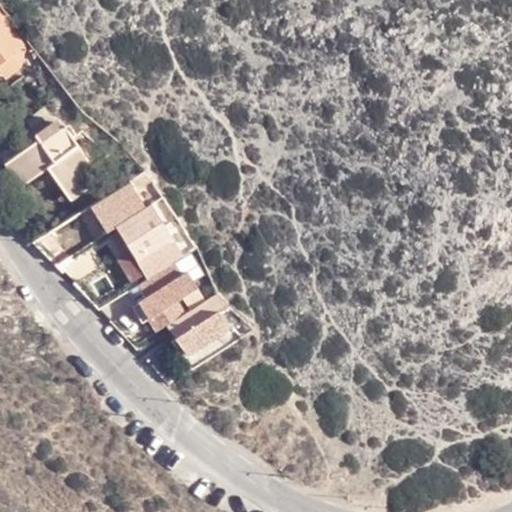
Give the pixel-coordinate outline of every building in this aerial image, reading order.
[(0,32),(16,52),(23,46),(0,18),(0,32)] [(0,66),(16,52),(0,32),(0,66)] [(38,137),(39,142),(61,125),(59,121),(38,137)] [(61,125),(39,142),(40,145),(64,129),(61,125)] [(64,129),(40,145),(6,171),(23,194),(49,175),(76,208),(94,193),(85,181),(83,179),(94,170),(76,147),(64,129)] [(85,139),(76,147),(94,170),(95,173),(111,160),(85,139)] [(83,179),(85,181),(95,173),(94,170),(83,179)] [(117,227),(144,208),(129,183),(92,208),(107,233),(117,227)] [(174,238),(165,224),(151,204),(144,208),(117,227),(138,261),(174,238)] [(187,231),(176,216),(165,224),(174,238),(187,231)] [(173,262),(184,255),(198,247),(187,231),(174,238),(138,261),(148,277),(173,262)] [(181,274),(173,262),(148,277),(137,284),(146,298),(139,302),(148,319),(156,331),(163,326),(184,312),(177,301),(197,288),(187,271),(181,274)] [(214,294),(184,312),(163,326),(191,368),(237,339),(216,313),(226,307),(214,294)] [(142,323),(148,319),(139,302),(132,307),(142,323)]
